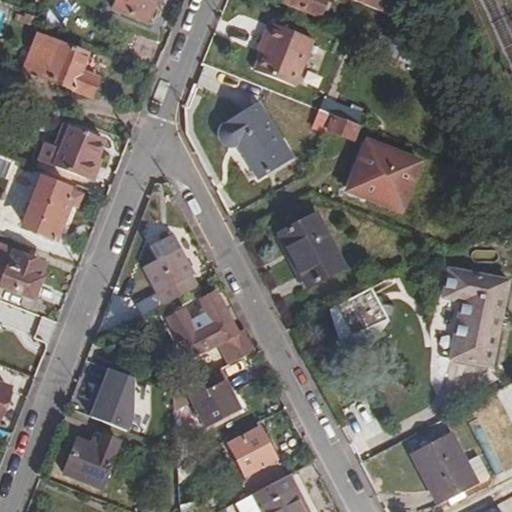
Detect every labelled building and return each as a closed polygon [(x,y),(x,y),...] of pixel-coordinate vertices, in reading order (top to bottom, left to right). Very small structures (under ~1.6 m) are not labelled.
[(114,0),(111,11),(145,25),(154,0),(114,0)] [(284,0),(283,4),(319,17),(324,0),(284,0)] [(375,0),(363,0),(362,5),(381,13),(384,3),(377,1),(375,0)] [(311,43),(267,25),(260,42),(264,43),(259,54),(252,73),(293,90),(311,43)] [(36,36),(22,72),(91,100),(98,82),(78,74),(85,56),(36,36)] [(260,42),(256,53),(259,54),(264,43),(260,42)] [(26,104),(23,114),(58,128),(61,118),(26,104)] [(234,145),(257,179),(289,160),(255,107),(222,129),(218,136),(220,141),(223,145),(229,148),(234,145)] [(318,111),(314,121),(329,126),(333,118),(318,111)] [(329,126),(326,135),(350,144),(357,127),(333,118),(329,126)] [(43,145),(37,162),(86,181),(102,140),(69,127),(59,151),(43,145)] [(365,144),(346,193),(398,213),(418,164),(365,144)] [(43,181),(25,225),(38,230),(36,236),(55,243),(64,219),(70,204),(78,207),(82,197),(71,192),(43,181)] [(70,204),(64,219),(72,223),(78,207),(70,204)] [(279,235),(306,288),(342,268),(315,216),(279,235)] [(196,290),(190,280),(193,279),(172,239),(151,250),(157,263),(142,271),(161,308),(196,290)] [(0,292),(31,304),(39,284),(32,281),(38,264),(0,249),(0,292)] [(38,264),(32,281),(39,284),(45,268),(38,264)] [(459,306),(447,363),(489,370),(506,286),(445,273),(439,302),(459,306)] [(366,290),(374,306),(399,294),(391,277),(366,290)] [(196,297),(198,303),(207,298),(204,293),(196,297)] [(215,347),(225,368),(254,353),(242,330),(235,335),(213,294),(207,298),(198,303),(204,315),(209,325),(191,335),(201,354),(215,347)] [(201,354),(191,335),(209,325),(204,315),(185,324),(180,313),(164,321),(185,362),(163,374),(173,394),(184,389),(218,371),(225,368),(215,347),(201,354)] [(88,418),(124,433),(130,418),(131,380),(107,371),(88,418)] [(238,411),(218,371),(184,389),(204,428),(238,411)] [(511,425),(511,394),(508,386),(459,411),(492,476),(509,467),(493,435),(511,425)] [(189,400),(184,389),(173,394),(171,395),(171,410),(189,400)] [(225,444),(251,495),(285,478),(258,426),(241,435),(231,440),(225,444)] [(229,435),(231,440),(241,435),(239,430),(229,435)] [(411,455),(438,505),(475,485),(463,463),(448,435),(411,455)] [(74,441),(59,476),(96,489),(115,443),(98,436),(96,443),(93,449),(89,448),(74,441)] [(476,457),(463,463),(475,485),(487,479),(476,457)] [(305,511),(315,507),(296,471),(285,478),(251,495),(233,504),(236,511),(305,511)]
